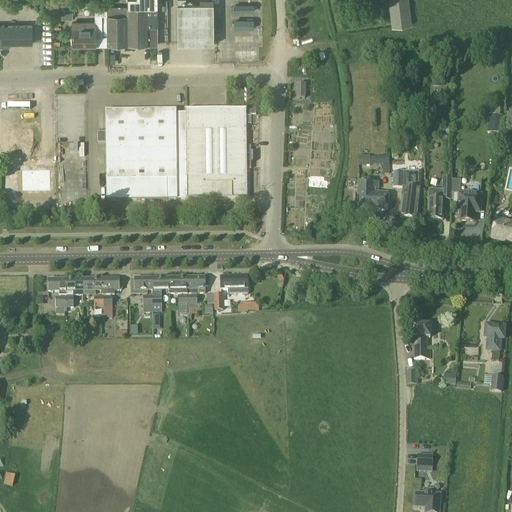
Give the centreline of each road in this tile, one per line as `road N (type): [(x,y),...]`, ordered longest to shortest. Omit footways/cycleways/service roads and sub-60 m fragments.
road 1 (unclassified): [(0,84),(278,79)]
road 2 (secondary): [(272,256),(0,260)]
road 3 (residential): [(398,511),(398,280)]
road 4 (unclassified): [(272,256),(278,79)]
road 5 (secondary): [(399,268),(342,251),(272,256)]
road 6 (secondary): [(272,256),(398,280)]
